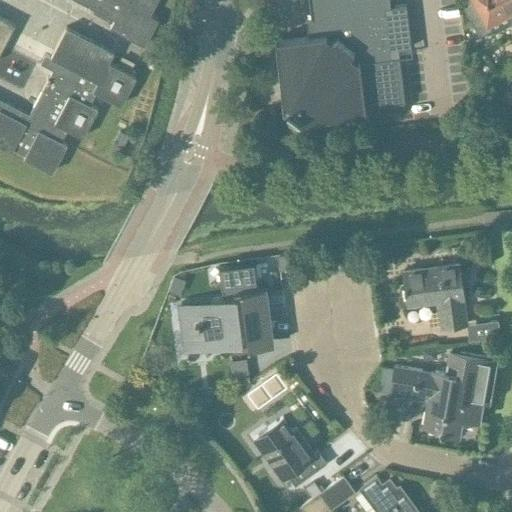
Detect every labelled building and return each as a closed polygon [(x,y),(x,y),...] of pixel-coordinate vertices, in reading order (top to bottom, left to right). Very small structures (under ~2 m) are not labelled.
[(109,26),(122,33),(144,44),(157,18),(149,14),(156,0),(79,0),(114,18),(109,26)] [(275,39),(278,64),(283,105),(286,105),(288,115),(298,113),(299,117),(365,109),(364,106),(404,101),(398,47),(410,46),(405,3),(390,5),(389,0),(308,0),(312,34),(275,39)] [(479,34),(491,28),(493,31),(511,21),(511,20),(506,10),(507,10),(501,0),(476,0),(480,7),(467,13),(479,34)] [(511,0),(501,0),(507,10),(511,6),(511,0)] [(0,144),(11,150),(13,147),(25,153),(23,157),(52,171),(67,143),(61,140),(67,128),(82,136),(97,107),(89,103),(95,91),(121,104),(135,75),(131,73),(130,72),(118,66),(108,61),(112,52),(65,27),(50,55),(57,59),(53,68),(29,113),(0,98),(0,48),(13,23),(0,15),(0,144)] [(511,94),(494,97),(496,113),(511,110),(511,94)] [(123,146),(129,135),(119,130),(113,141),(123,146)] [(223,296),(181,302),(187,350),(268,339),(261,291),(258,292),(254,261),(218,265),(223,296)] [(441,327),(467,323),(458,262),(402,270),(407,304),(437,299),(441,327)] [(473,325),(475,339),(490,337),(488,323),(473,325)] [(486,400),(496,347),(496,342),(479,339),(477,353),(452,348),(448,372),(434,369),(434,371),(393,364),(388,393),(417,398),(418,392),(430,394),(424,426),(458,432),(460,416),(478,419),(481,399),(486,400)] [(230,360),(233,383),(249,381),(245,358),(230,360)] [(295,428),(292,430),(282,415),(254,436),(282,475),(285,472),(294,485),(326,462),(316,449),(313,451),(295,428)] [(376,472),(359,484),(372,502),(379,511),(417,511),(397,484),(389,474),(382,479),(376,472)] [(324,487),(320,491),(332,508),(355,491),(343,474),(324,487)] [(314,480),(306,486),(313,496),(320,491),(324,487),(321,482),(317,485),(314,480)] [(302,511),(325,511),(331,508),(332,508),(320,491),(313,496),(298,506),(302,511)]
